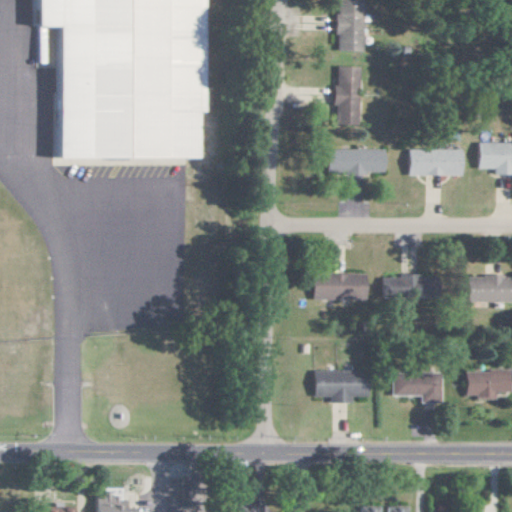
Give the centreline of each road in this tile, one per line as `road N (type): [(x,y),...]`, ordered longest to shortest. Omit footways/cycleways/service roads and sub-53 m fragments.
road 1 (tertiary): [(511,456),(0,452)]
road 2 (residential): [(279,0),(264,223),(265,457)]
road 3 (residential): [(511,226),(264,223)]
